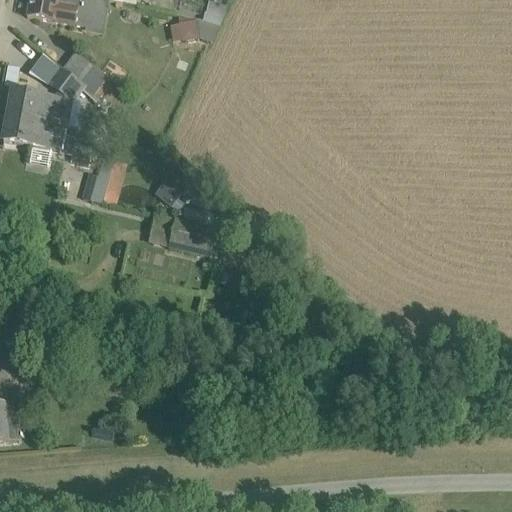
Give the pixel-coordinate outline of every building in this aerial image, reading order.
[(30,0),(28,18),(75,26),(75,28),(91,31),(96,1),(89,0),(30,0)] [(179,28),(170,29),(172,45),(181,44),(182,45),(201,42),(209,44),(216,27),(178,18),(179,28)] [(93,67),(79,85),(84,89),(95,97),(109,80),(93,67)] [(13,96),(9,120),(55,129),(67,131),(74,102),(84,89),(79,85),(63,73),(51,88),(61,95),(59,105),(13,96)] [(67,131),(55,129),(9,120),(5,143),(72,158),(79,133),(67,131)] [(167,182),(155,197),(178,215),(185,206),(178,201),(183,194),(167,182)] [(177,222),(170,251),(209,260),(211,254),(213,244),(223,246),(238,250),(241,238),(216,232),(177,222)] [(0,403),(0,443),(21,442),(18,403),(0,403)]
